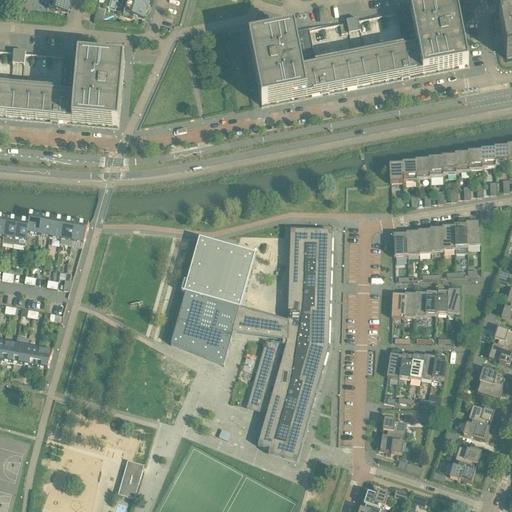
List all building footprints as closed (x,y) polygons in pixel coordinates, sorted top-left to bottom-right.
[(70,3),(56,0),(51,0),(49,10),(68,15),(68,14),(70,3)] [(123,0),(123,3),(147,10),(149,0),(123,0)] [(304,31),(248,42),(255,80),(262,109),(324,97),(406,81),(469,68),(462,32),(456,1),(399,12),(358,20),(351,22),(304,31)] [(147,10),(123,3),(120,14),(144,21),(144,20),(147,10)] [(511,20),(510,21),(508,22),(505,23),(502,23),(499,24),(501,38),(503,46),(506,61),(510,60),(511,60),(511,20)] [(0,119),(59,125),(121,131),(123,104),(125,96),(125,90),(127,63),(67,57),(20,52),(0,50),(0,119)] [(494,151),(494,152),(495,168),(496,168),(509,168),(509,166),(508,166),(508,150),(507,150),(494,151)] [(481,153),(481,154),(482,171),(496,170),(496,168),(495,168),(494,152),(481,153)] [(468,155),(468,157),(469,173),(483,172),(482,171),(481,154),(468,155)] [(455,157),(455,159),(456,175),(469,174),(469,173),(468,157),(455,157)] [(442,159),(442,161),(443,177),(456,177),(456,175),(455,159),(442,159)] [(428,162),(429,163),(430,180),(443,179),(443,177),(442,161),(428,162)] [(415,164),(415,165),(416,165),(417,182),(430,181),(430,180),(429,163),(415,164)] [(402,166),(402,168),(403,168),(403,184),(404,184),(417,183),(417,182),(416,165),(415,165),(402,166)] [(403,168),(402,168),(389,168),(390,186),(404,186),(404,184),(403,184),(403,168)] [(31,216),(30,224),(28,235),(39,237),(42,218),(31,216)] [(53,220),(42,218),(39,237),(50,239),(53,220)] [(2,245),(14,247),(15,241),(19,222),(7,220),(3,239),(2,245)] [(64,222),(53,220),(50,239),(61,241),(64,222)] [(15,241),(14,247),(25,249),(28,235),(30,224),(19,222),(15,241)] [(64,222),(61,241),(60,246),(71,248),(72,243),(76,224),(64,222)] [(89,226),(76,224),(72,243),(84,245),(89,226)] [(466,224),(466,226),(467,248),(480,248),(480,231),(479,231),(478,224),(466,224)] [(454,226),(454,228),(455,250),(467,250),(467,248),(466,226),(454,226)] [(442,228),(442,230),(443,252),(455,252),(455,250),(454,228),(442,228)] [(430,230),(430,232),(431,254),(443,254),(443,252),(442,230),(430,230)] [(418,232),(418,234),(419,256),(431,256),(431,254),(430,232),(418,232)] [(406,234),(406,236),(407,236),(407,258),(408,258),(420,258),(419,256),(418,234),(406,234)] [(181,311),(171,348),(196,359),(224,370),(233,336),(243,338),(283,345),(282,348),(265,345),(258,373),(254,387),(247,410),(261,415),(266,421),(258,450),(269,452),(268,458),(277,460),(297,467),(318,393),(323,375),(326,362),(329,352),(330,344),(330,334),(331,288),(333,236),(312,236),(291,235),(288,320),(288,326),(260,318),(240,313),(184,299),(181,311)] [(407,236),(406,236),(393,236),(394,260),(408,260),(408,258),(407,258),(407,236)] [(237,254),(199,244),(187,287),(184,286),(183,291),(181,297),(184,299),(240,313),(255,259),(237,254)] [(500,272),(498,279),(509,282),(511,276),(500,272)] [(63,293),(70,294),(72,284),(70,283),(71,276),(66,275),(63,293)] [(509,282),(498,279),(496,285),(507,289),(509,282)] [(448,292),(448,294),(447,316),(448,316),(460,316),(461,300),(459,300),(460,293),(448,292)] [(437,293),(437,295),(438,295),(436,317),(437,317),(448,317),(448,316),(447,316),(448,294),(437,293)] [(426,294),(426,296),(427,296),(425,318),(426,318),(437,318),(437,317),(436,317),(438,295),(437,295),(426,294)] [(416,295),(416,297),(415,319),(426,319),(426,318),(425,318),(427,296),(426,296),(416,295)] [(405,296),(405,298),(404,320),(415,320),(415,319),(416,297),(405,296)] [(405,298),(393,297),(391,321),(404,321),(404,320),(405,298)] [(511,306),(506,305),(502,319),(501,320),(511,323),(511,322),(511,306)] [(486,314),(484,321),(495,325),(497,318),(486,314)] [(495,325),(484,321),(482,328),(493,331),(495,325)] [(497,333),(493,347),(511,353),(511,337),(507,336),(508,335),(498,332),(497,333)] [(2,363),(13,365),(16,346),(5,344),(2,363)] [(13,365),(24,367),(28,348),(16,346),(13,365)] [(511,359),(511,353),(493,347),(488,361),(499,365),(499,366),(509,369),(509,368),(511,359)] [(24,367),(35,369),(39,350),(28,348),(24,367)] [(39,350),(35,369),(48,371),(53,352),(39,350)] [(399,382),(399,380),(403,359),(402,359),(390,357),(386,380),(399,382)] [(410,382),(410,381),(414,359),(413,359),(403,357),(402,359),(403,359),(399,380),(410,382)] [(421,382),(421,381),(424,359),(413,357),(413,359),(414,359),(410,381),(421,382)] [(432,383),(432,381),(435,359),(424,357),(424,359),(421,381),(432,383)] [(473,357),(471,363),(482,367),(484,360),(473,357)] [(432,381),(444,383),(447,367),(446,367),(447,360),(435,358),(435,359),(432,381)] [(482,367),(471,363),(469,370),(479,373),(482,367)] [(479,384),(481,385),(477,395),(498,402),(505,381),(496,379),(497,378),(483,373),(479,384)] [(458,404),(469,407),(471,401),(460,397),(458,404)] [(473,409),(468,423),(489,430),(494,416),(494,414),(484,411),(484,412),(473,409)] [(385,424),(382,438),(404,442),(406,427),(395,425),(395,424),(385,422),(385,424)] [(489,430),(468,423),(464,437),(463,438),(473,441),(474,440),(485,444),(489,430)] [(231,435),(222,432),(219,439),(228,443),(231,435)] [(448,432),(446,439),(457,442),(459,436),(448,432)] [(404,442),(382,438),(380,453),(391,455),(391,456),(401,458),(402,456),(404,442)] [(457,442),(446,439),(444,445),(455,449),(457,442)] [(459,451),(455,465),(476,472),(480,457),(481,456),(471,453),(470,454),(459,451)] [(127,467),(118,498),(135,503),(145,473),(145,470),(128,464),(127,467)] [(408,465),(405,472),(419,477),(421,470),(408,465)] [(476,472),(455,465),(450,479),(450,480),(460,483),(460,482),(471,486),(476,472)] [(435,474),(433,481),(444,484),(446,478),(435,474)] [(396,492),(393,499),(407,503),(409,497),(396,492)] [(366,493),(362,507),(377,511),(383,511),(387,500),(388,498),(378,495),(377,496),(366,493)] [(45,508),(55,511),(57,504),(54,503),(56,497),(49,495),(45,508)] [(118,503),(115,511),(126,511),(128,506),(118,503)]
